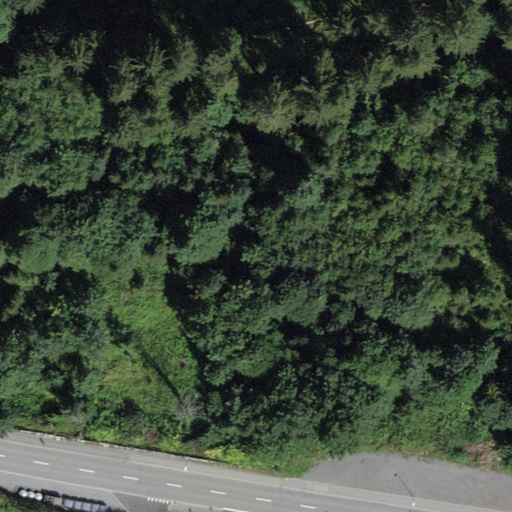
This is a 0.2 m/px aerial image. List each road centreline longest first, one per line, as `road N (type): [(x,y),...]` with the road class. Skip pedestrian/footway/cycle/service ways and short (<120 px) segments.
road 1 (secondary): [(145,481),(336,511)]
road 2 (secondary): [(0,456),(145,481)]
